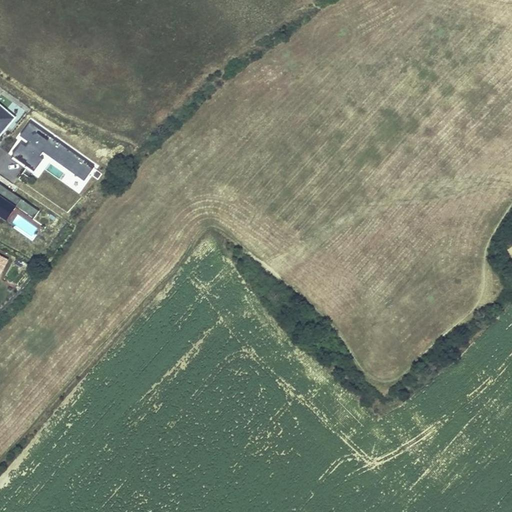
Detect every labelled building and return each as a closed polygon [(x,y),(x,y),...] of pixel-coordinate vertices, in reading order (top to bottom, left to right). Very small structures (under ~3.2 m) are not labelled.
[(0,137),(17,118),(0,103),(0,106),(15,118),(0,135),(0,137)] [(0,135),(15,118),(0,106),(0,135)] [(94,163),(30,120),(6,155),(29,171),(41,154),(81,182),(94,163)] [(37,210),(0,185),(0,215),(12,224),(20,212),(31,219),(37,210)] [(0,276),(8,261),(0,256),(0,276)]
